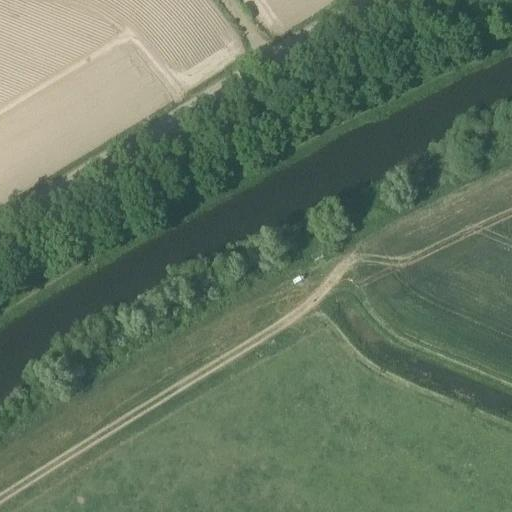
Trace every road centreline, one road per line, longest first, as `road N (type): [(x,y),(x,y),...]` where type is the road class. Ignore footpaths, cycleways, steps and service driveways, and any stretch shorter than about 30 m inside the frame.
road 1 (unclassified): [(0,227),(369,0)]
road 2 (track): [(351,253),(292,319),(0,498)]
